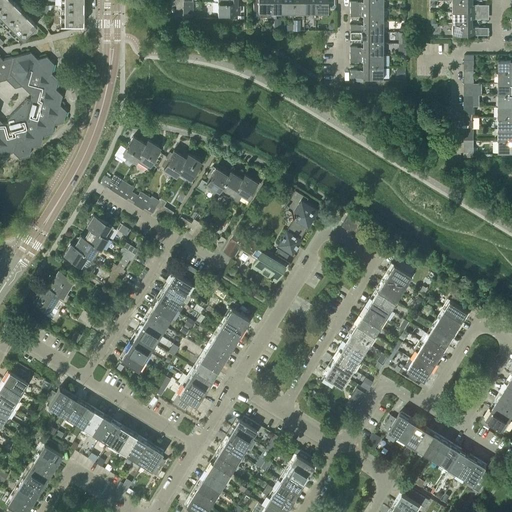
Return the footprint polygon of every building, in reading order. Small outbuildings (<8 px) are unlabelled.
[(7,0),(0,7),(0,20),(6,27),(23,11),(20,8),(13,1),(11,0),(7,0)] [(236,1),(217,0),(217,13),(240,13),(240,4),(236,4),(236,1)] [(257,0),(258,10),(269,10),(269,0),(257,0)] [(269,0),(269,10),(281,10),(281,0),(269,0)] [(281,0),(281,10),(292,10),(292,0),(281,0)] [(292,0),(292,10),(304,10),(303,0),(292,0)] [(303,0),(304,10),(315,10),(315,0),(303,0)] [(315,0),(315,10),(327,10),(327,4),(330,4),(334,4),(334,0),(315,0)] [(350,8),(383,8),(382,0),(364,0),(365,1),(350,1),(350,8)] [(470,0),(452,0),(452,11),(479,12),(479,4),(471,4),(470,0)] [(83,4),(60,5),(60,23),(83,23),(83,18),(83,9),(83,4)] [(364,19),(383,20),(383,8),(350,8),(350,15),(364,15),(364,19)] [(23,11),(6,27),(19,40),(36,24),(32,21),(33,20),(26,13),(25,14),(23,11)] [(479,12),(452,11),(452,23),(471,23),(471,19),(479,19),(479,12)] [(350,31),(383,31),(383,20),(364,19),(364,24),(350,23),(350,31)] [(471,23),(452,23),(452,34),(479,34),(479,27),(471,26),(471,23)] [(364,42),(383,43),(383,31),(350,31),(350,38),(364,38),(364,42)] [(350,54),(383,54),(383,43),(364,42),(364,46),(350,46),(350,54)] [(0,79),(6,78),(14,86),(21,85),(31,94),(29,99),(26,98),(7,118),(8,121),(2,123),(0,120),(0,150),(3,153),(12,150),(20,157),(25,156),(27,155),(28,154),(29,146),(39,143),(42,134),(51,131),(53,122),(63,120),(66,110),(59,103),(62,94),(55,88),(57,79),(51,72),(53,63),(46,55),(37,58),(30,51),(14,56),(2,59),(0,57),(0,79)] [(364,65),(382,65),(383,54),(350,54),(350,61),(364,61),(364,65)] [(511,59),(498,59),(498,71),(511,71),(511,59)] [(382,77),(382,65),(364,65),(364,69),(349,69),(349,77),(382,77)] [(511,71),(498,71),(498,82),(511,82),(511,71)] [(511,82),(498,82),(498,94),(511,93),(511,82)] [(511,93),(498,94),(498,105),(511,105),(511,93)] [(511,105),(498,105),(498,117),(511,116),(511,105)] [(511,116),(498,117),(498,128),(511,127),(511,116)] [(511,127),(498,128),(498,139),(511,139),(511,127)] [(134,160),(145,143),(133,135),(122,152),(134,160)] [(145,143),(134,160),(146,167),(149,163),(160,146),(148,139),(145,143)] [(511,139),(498,139),(498,151),(511,151),(511,139)] [(175,174),(178,170),(185,157),(173,149),(163,166),(175,174)] [(185,157),(178,170),(189,177),(200,160),(188,152),(185,157)] [(206,187),(215,193),(227,173),(215,166),(206,181),(202,178),(197,185),(205,190),(206,187)] [(230,195),(241,177),(230,169),(227,173),(215,193),(216,193),(215,193),(229,196),(230,195)] [(115,192),(123,179),(114,173),(106,186),(115,192)] [(241,177),(230,195),(238,199),(242,192),(247,196),(247,195),(251,197),(259,183),(258,182),(257,183),(255,182),(256,180),(244,173),(241,177)] [(123,179),(115,192),(126,199),(128,196),(135,200),(138,195),(131,191),(134,186),(123,179)] [(300,237),(317,208),(305,200),(307,196),(295,188),(285,204),(291,207),(292,219),(277,244),(292,253),(301,238),(300,237)] [(135,200),(133,203),(143,209),(144,207),(152,211),(150,214),(155,206),(148,201),(151,197),(141,190),(138,195),(135,200)] [(155,206),(150,214),(156,217),(159,211),(169,217),(174,211),(164,205),(166,201),(161,197),(156,206),(155,206)] [(86,224),(90,226),(103,234),(107,237),(114,226),(110,223),(93,213),(86,224)] [(361,221),(349,213),(341,225),(353,233),(361,221)] [(186,230),(191,234),(199,221),(194,218),(192,222),(181,215),(177,222),(187,228),(186,230)] [(198,235),(204,239),(208,232),(202,228),(204,224),(199,221),(191,234),(197,237),(198,235)] [(90,226),(84,236),(97,244),(101,247),(107,237),(103,234),(90,226)] [(233,256),(238,247),(255,258),(252,264),(276,279),(285,265),(244,239),(246,236),(235,230),(223,250),(225,251),(233,256)] [(219,239),(208,232),(204,239),(215,245),(213,247),(219,251),(226,238),(221,235),(219,239)] [(80,234),(74,244),(87,253),(90,255),(97,244),(84,236),(80,234)] [(123,246),(135,254),(138,249),(126,241),(123,246)] [(87,253),(74,244),(70,242),(63,253),(66,255),(65,257),(69,260),(71,257),(81,263),(87,253)] [(121,259),(126,263),(129,258),(131,259),(135,254),(123,246),(120,251),(124,254),(121,259)] [(398,258),(395,264),(409,272),(412,267),(398,258)] [(110,267),(122,274),(125,269),(123,268),(126,263),(121,259),(117,264),(113,262),(110,267)] [(387,272),(405,283),(411,273),(409,272),(395,264),(393,262),(387,272)] [(122,274),(110,267),(107,272),(111,274),(105,284),(111,287),(117,278),(119,280),(122,274)] [(48,286),(66,298),(69,294),(66,292),(74,279),(58,269),(48,286)] [(168,281),(186,292),(191,282),(174,271),(168,281)] [(382,280),(400,291),(405,283),(387,272),(382,280)] [(377,288),(394,299),(400,291),(382,280),(377,288)] [(168,281),(162,289),(180,300),(186,292),(168,281)] [(66,298),(48,286),(44,284),(33,301),(49,311),(58,297),(64,301),(66,298)] [(103,305),(109,295),(97,288),(90,298),(103,305)] [(371,297),(389,308),(394,299),(377,288),(371,297)] [(162,289),(157,298),(175,309),(180,300),(162,289)] [(366,306),(384,317),(389,308),(371,297),(366,306)] [(157,298),(152,306),(170,317),(175,309),(157,298)] [(445,308),(462,319),(468,309),(451,298),(445,308)] [(164,326),(170,317),(152,306),(146,315),(164,326)] [(361,315),(378,325),(384,317),(366,306),(361,315)] [(225,316),(243,327),(249,318),(231,307),(225,316)] [(462,319),(445,308),(440,316),(457,327),(462,319)] [(89,327),(96,316),(84,309),(77,319),(89,327)] [(159,334),(164,326),(146,315),(141,323),(159,334)] [(355,323),(373,334),(378,325),(361,315),(355,323)] [(188,316),(183,324),(189,328),(194,320),(188,316)] [(238,336),(243,327),(225,316),(220,325),(238,336)] [(457,327),(440,316),(434,324),(452,335),(457,327)] [(404,318),(399,326),(403,329),(408,320),(404,318)] [(154,343),(159,334),(141,323),(136,332),(154,343)] [(350,332),(367,343),(373,334),(355,323),(350,332)] [(452,335),(434,324),(429,333),(447,344),(452,335)] [(182,325),(180,330),(185,333),(188,328),(182,325)] [(233,344),(238,336),(220,325),(215,333),(233,344)] [(149,351),(154,343),(136,332),(131,340),(149,351)] [(345,340),(363,351),(367,343),(350,332),(345,340)] [(215,333),(209,341),(227,352),(233,344),(215,333)] [(424,342),(441,353),(447,344),(429,333),(424,342)] [(413,347),(418,350),(436,361),(441,353),(424,342),(419,339),(413,347)] [(143,360),(149,351),(131,340),(125,349),(143,360)] [(340,348),(357,359),(363,351),(345,340),(340,348)] [(209,341),(204,350),(222,361),(227,352),(209,341)] [(334,357),(352,368),(357,359),(340,348),(334,357)] [(143,360),(125,349),(120,358),(138,369),(143,360)] [(217,369),(222,361),(204,350),(199,359),(217,369)] [(436,361),(418,350),(413,359),(431,370),(436,361)] [(352,368),(334,357),(329,366),(346,377),(352,368)] [(212,378),(217,369),(199,359),(194,367),(212,378)] [(425,378),(431,370),(413,359),(408,367),(403,364),(399,370),(417,381),(421,376),(425,378)] [(346,377),(329,366),(323,374),(341,385),(346,377)] [(206,387),(212,378),(194,367),(188,376),(206,387)] [(3,379),(21,390),(27,380),(9,370),(3,379)] [(201,395),(206,387),(188,376),(183,384),(201,395)] [(3,379),(0,384),(0,388),(16,398),(21,390),(3,379)] [(511,384),(507,382),(502,390),(511,396),(511,384)] [(195,404),(201,395),(183,384),(172,402),(185,410),(190,401),(195,404)] [(57,410),(68,392),(59,387),(56,391),(50,401),(48,405),(57,410)] [(0,388),(0,399),(10,406),(16,398),(0,388)] [(51,388),(45,398),(50,401),(56,391),(51,388)] [(511,396),(502,390),(496,399),(511,408),(511,396)] [(57,410),(65,415),(77,398),(68,392),(57,410)] [(85,403),(77,398),(65,415),(74,421),(85,403)] [(0,399),(0,411),(5,415),(10,406),(0,399)] [(511,413),(511,408),(496,399),(491,407),(509,418),(511,413)] [(74,421),(82,426),(93,408),(85,403),(74,421)] [(509,418),(491,407),(486,416),(482,422),(494,429),(495,427),(498,428),(500,425),(503,427),(509,418)] [(82,426),(91,431),(102,413),(93,408),(82,426)] [(398,434),(409,417),(400,411),(396,417),(391,414),(384,426),(398,434)] [(91,431),(100,437),(111,419),(102,413),(91,431)] [(238,417),(232,427),(250,438),(256,428),(258,429),(261,425),(244,414),(241,419),(238,417)] [(409,417),(398,434),(407,439),(418,422),(409,417)] [(100,437),(108,442),(119,424),(111,419),(100,437)] [(418,422),(407,439),(415,445),(426,427),(418,422)] [(108,442),(117,447),(128,429),(119,424),(108,442)] [(232,427),(227,435),(245,446),(250,438),(232,427)] [(426,427),(415,445),(424,450),(434,432),(426,427)] [(117,447),(125,453),(136,435),(128,429),(117,447)] [(434,432),(424,450),(432,455),(443,438),(434,432)] [(125,453),(134,458),(145,440),(136,435),(125,453)] [(227,435),(222,443),(240,455),(245,446),(227,435)] [(443,438),(432,455),(441,460),(452,443),(443,438)] [(134,458),(142,463),(153,445),(145,440),(134,458)] [(38,451),(56,462),(62,453),(44,442),(38,451)] [(222,443),(217,452),(235,463),(240,455),(222,443)] [(452,443),(441,460),(449,466),(460,448),(452,443)] [(296,453),(290,463),(308,473),(314,464),(309,461),(312,456),(293,444),(296,447),(293,451),(296,453)] [(163,451),(153,445),(142,463),(151,469),(150,470),(156,474),(165,459),(160,456),(163,451)] [(460,448),(449,466),(458,471),(469,453),(460,448)] [(38,451),(33,460),(50,471),(56,462),(38,451)] [(217,452),(211,461),(229,472),(235,463),(217,452)] [(469,453),(458,471),(466,476),(477,458),(469,453)] [(100,456),(96,462),(101,465),(105,459),(100,456)] [(477,458),(466,476),(476,482),(473,486),(479,490),(489,473),(483,469),(486,464),(477,458)] [(33,460),(27,468),(45,479),(50,471),(33,460)] [(211,461),(206,469),(224,480),(229,472),(211,461)] [(290,463),(285,471),(302,482),(308,473),(290,463)] [(27,468),(22,477),(40,488),(45,479),(27,468)] [(206,469),(201,478),(219,489),(224,480),(206,469)] [(297,491),(302,482),(285,471),(279,479),(297,491)] [(22,477),(17,485),(35,496),(40,488),(22,477)] [(201,478),(196,486),(214,498),(219,489),(201,478)] [(292,499),(297,491),(279,479),(274,488),(292,499)] [(17,485),(12,493),(30,505),(35,496),(17,485)] [(196,486),(190,495),(208,506),(214,498),(196,486)] [(287,507),(292,499),(274,488),(269,496),(287,507)] [(402,491),(397,500),(415,511),(420,503),(425,506),(428,499),(426,498),(410,488),(407,494),(402,491)] [(25,511),(30,505),(12,493),(6,503),(21,511),(25,511)] [(204,511),(208,506),(190,495),(185,504),(198,511),(204,511)] [(274,511),(283,511),(287,507),(269,496),(263,505),(274,511)] [(391,509),(396,511),(414,511),(415,511),(397,500),(391,509)] [(274,511),(263,505),(258,501),(251,511),(274,511)]
